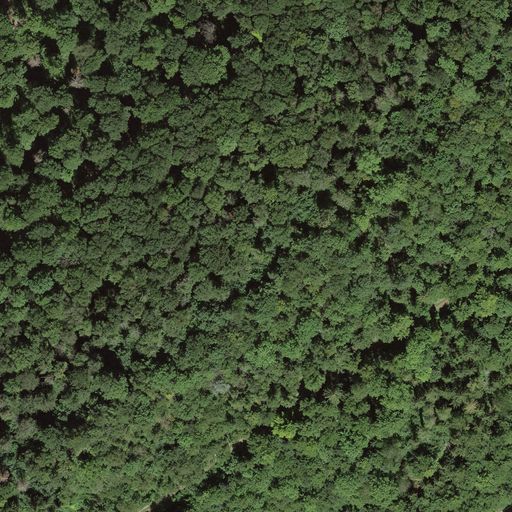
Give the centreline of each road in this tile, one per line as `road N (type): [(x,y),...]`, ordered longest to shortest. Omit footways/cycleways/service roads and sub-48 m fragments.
road 1 (track): [(0,449),(188,295),(310,172),(458,63),(511,3)]
road 2 (track): [(511,256),(331,366),(137,511)]
road 3 (track): [(0,248),(302,0)]
